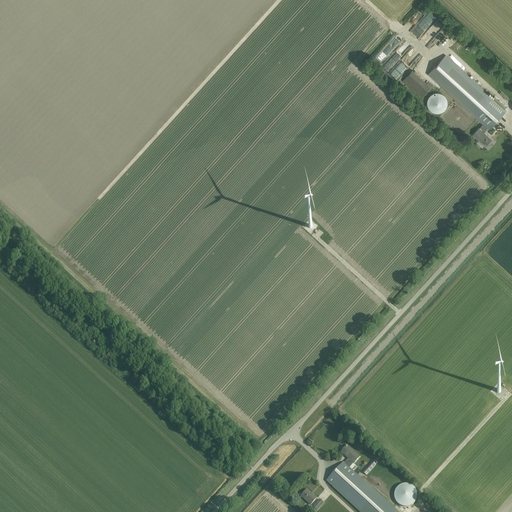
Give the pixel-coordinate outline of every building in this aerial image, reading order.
[(425,15),(430,21),(436,16),(431,10),(425,15)] [(427,46),(430,49),(432,47),(433,47),(442,38),(439,35),(427,46)] [(401,62),(408,54),(407,53),(392,69),(399,75),(404,70),(401,67),(403,64),(401,62)] [(429,74),(483,124),(488,128),(489,130),(506,111),(505,109),(493,99),(446,56),(429,74)] [(431,87),(413,70),(403,81),(421,98),(431,87)] [(433,94),(432,95),(431,95),(430,96),(429,98),(428,99),(428,101),(427,102),(427,104),(428,106),(428,107),(429,109),(430,110),(432,111),(433,112),(434,113),(437,113),(439,113),(440,113),(442,112),(444,111),(445,109),(446,108),(447,106),(447,105),(447,102),(447,100),(446,98),(445,97),(444,95),(442,94),(440,93),(438,93),(436,93),(435,93),(433,94)] [(484,133),(488,128),(483,124),(479,129),(479,128),(473,135),(485,146),(491,140),(484,133)] [(349,459),(345,464),(349,468),(353,463),(354,464),(360,457),(347,446),(341,452),(349,459)] [(338,451),(329,455),(331,461),(341,457),(338,451)] [(360,511),(397,511),(349,468),(345,464),(344,463),(344,462),(327,481),(360,511)] [(364,475),(377,464),(375,462),(362,473),(364,475)] [(409,485),(408,484),(406,484),(404,484),(402,485),(401,485),(399,486),(398,487),(396,489),(395,490),(395,492),(394,494),(394,495),(394,497),(395,499),(395,501),(396,502),(398,504),(399,505),(401,506),(402,506),(404,507),(406,507),(408,507),(409,506),(411,506),(413,505),(414,504),(415,502),(416,501),(417,499),(417,497),(417,495),(417,494),(417,492),(416,490),(415,489),(414,487),(412,486),(411,485),(409,485)] [(310,505),(316,498),(307,490),(301,496),(310,505)] [(313,507),(316,510),(323,503),(319,499),(313,507)]
